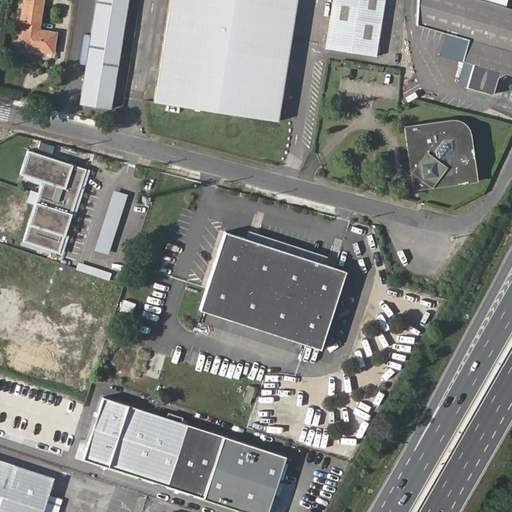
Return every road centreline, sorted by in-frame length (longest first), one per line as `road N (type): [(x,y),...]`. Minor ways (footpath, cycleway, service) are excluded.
road 1 (unclassified): [(0,111),(461,229),(501,204),(511,181)]
road 2 (unknown): [(218,167),(170,305),(174,330),(284,366),(315,367),(344,323),(362,255)]
road 3 (unknown): [(62,461),(91,395),(107,387),(303,457),(294,511)]
road 4 (motorway): [(511,257),(411,447),(413,475)]
road 5 (motorway): [(511,308),(413,475)]
road 6 (unknown): [(132,178),(133,201),(108,260),(86,253),(85,244),(120,180)]
road 7 (unknown): [(132,178),(129,144),(153,0)]
road 8 (unknown): [(224,511),(62,461)]
road 9 (unknown): [(416,0),(416,55),(430,80),(511,107)]
road 10 (unknown): [(208,199),(329,231),(344,199)]
road 11 (motorway): [(433,511),(511,375)]
road 12 (unknown): [(311,51),(388,58),(398,0)]
road 13 (unknown): [(311,51),(291,185)]
road 14 (unknown): [(64,127),(82,0)]
